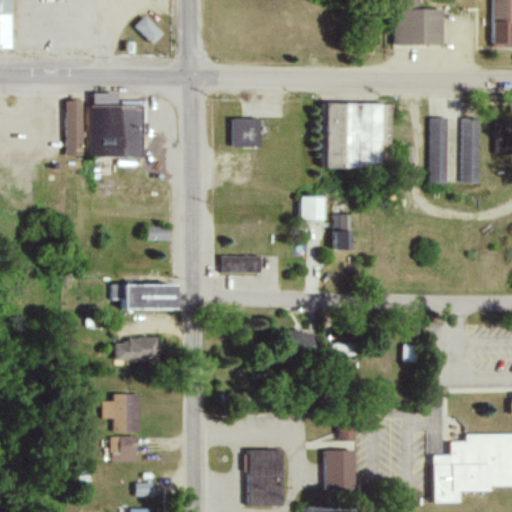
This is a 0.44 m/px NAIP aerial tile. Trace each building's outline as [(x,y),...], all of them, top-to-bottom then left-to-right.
[(10,0),(0,0),(0,46),(11,47),(10,0)] [(511,22),(511,21),(511,0),(490,0),(490,46),(511,46),(511,22)] [(442,8),(393,8),(392,44),(442,44),(442,8)] [(133,24),(150,42),(162,32),(145,14),(133,24)] [(142,155),(142,100),(117,100),(117,91),(92,91),(92,103),(86,103),(86,154),(142,155)] [(81,154),(81,98),(63,98),(64,154),(81,154)] [(382,101),(326,100),(325,165),(380,166),(382,101)] [(231,116),(230,144),(259,145),(259,116),(231,116)] [(445,181),(446,116),(428,116),(427,180),(445,181)] [(459,181),(476,181),(477,116),(460,116),(459,181)] [(492,152),(511,152),(511,117),(492,117),(492,152)] [(300,217),(323,218),(324,195),(300,194),(300,217)] [(332,211),(330,247),(349,247),(350,212),(332,211)] [(168,239),(168,226),(146,226),(146,238),(168,239)] [(259,253),(220,254),(220,271),(259,270),(259,253)] [(176,306),(175,282),(109,282),(109,298),(119,298),(119,307),(176,306)] [(285,329),(284,349),(314,350),(314,330),(285,329)] [(113,358),(157,358),(157,337),(113,337),(113,358)] [(400,360),(415,360),(415,343),(400,343),(400,360)] [(100,399),(100,417),(110,417),(110,430),(138,429),(137,392),(111,392),(111,399),(100,399)] [(353,438),(352,421),(336,421),(336,439),(353,438)] [(108,434),(108,460),(134,461),(135,435),(108,434)] [(281,448),(243,448),(242,470),(246,470),(246,503),(281,504),(281,448)] [(323,487),(354,486),(353,448),(322,448),(323,487)] [(133,495),(152,494),(152,480),(133,481),(133,495)]
